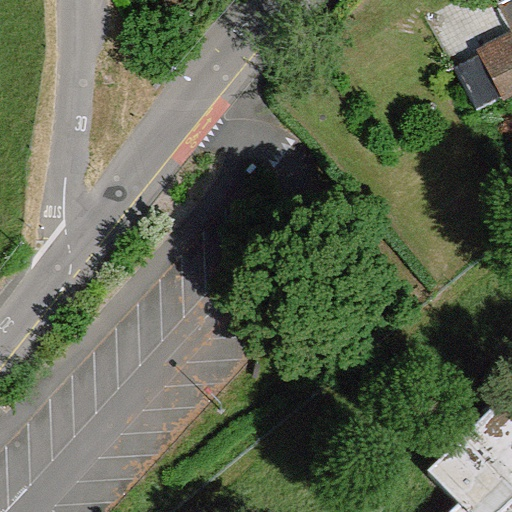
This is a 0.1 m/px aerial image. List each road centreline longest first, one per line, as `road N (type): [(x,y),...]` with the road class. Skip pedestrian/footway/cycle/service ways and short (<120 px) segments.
road 1 (residential): [(278,0),(70,248)]
road 2 (residential): [(70,248),(79,0)]
